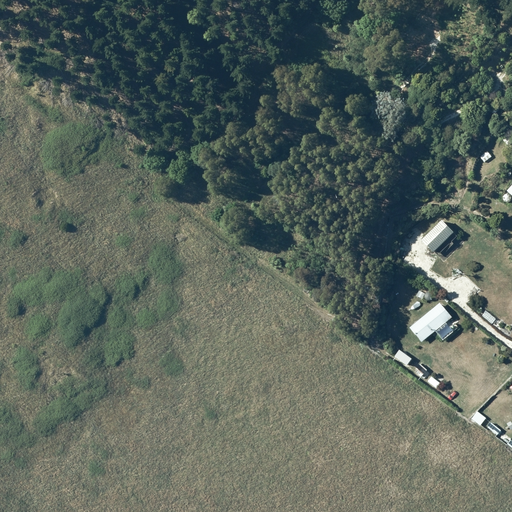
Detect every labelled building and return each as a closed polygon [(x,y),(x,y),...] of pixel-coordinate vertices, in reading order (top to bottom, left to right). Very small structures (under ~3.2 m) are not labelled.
[(511,183),(505,190),(508,193),(503,198),(508,203),(511,199),(511,183)] [(456,237),(441,221),(421,239),(436,256),(445,248),(456,237)] [(421,342),(435,330),(444,342),(461,329),(451,316),(440,303),(409,327),(421,342)] [(497,436),(502,431),(476,411),(471,418),(486,429),(487,428),(497,436)] [(511,438),(502,431),(497,436),(496,438),(507,446),(507,445),(511,448),(511,439),(511,438)]
